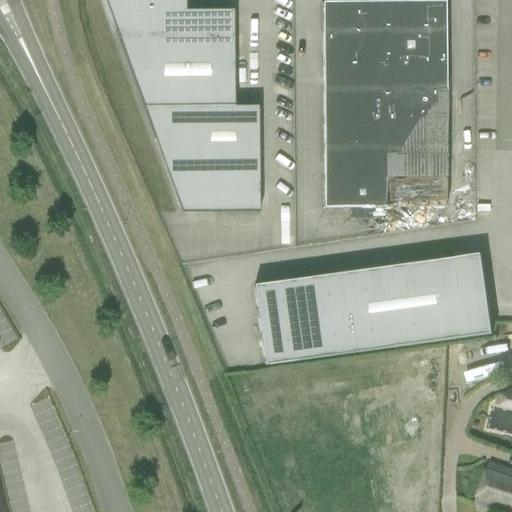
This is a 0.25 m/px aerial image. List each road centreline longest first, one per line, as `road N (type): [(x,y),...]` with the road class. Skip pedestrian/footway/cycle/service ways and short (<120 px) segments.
road 1 (secondary): [(222,511),(88,175),(24,50)]
road 2 (unclassified): [(117,511),(83,418),(0,265)]
